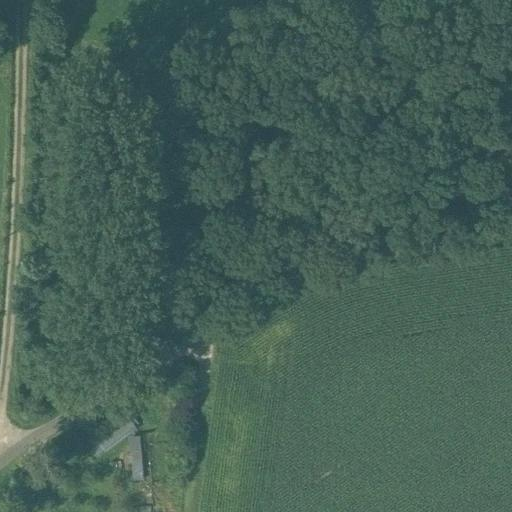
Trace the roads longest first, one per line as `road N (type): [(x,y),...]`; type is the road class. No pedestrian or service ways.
road 1 (unclassified): [(0,451),(136,356),(317,259),(403,228),(511,208)]
road 2 (track): [(17,0),(24,210),(0,435)]
